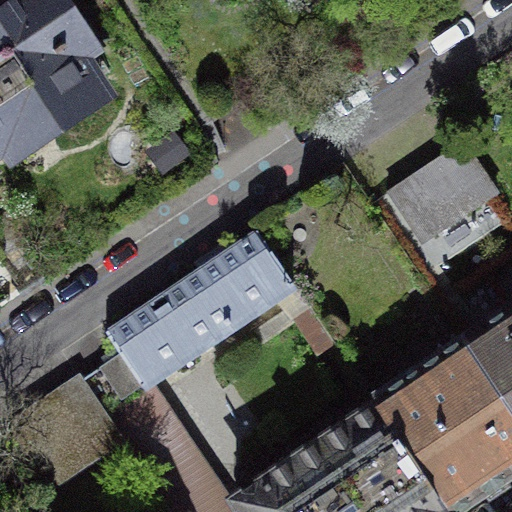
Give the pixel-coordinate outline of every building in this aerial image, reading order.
[(27,0),(0,18),(0,139),(13,131),(19,140),(86,95),(85,92),(102,80),(77,42),(74,44),(44,0),(27,0)] [(194,178),(212,165),(153,77),(21,166),(81,253),(194,178)] [(426,167),(388,192),(421,242),(496,192),(463,142),(426,167)] [(253,234),(106,333),(120,354),(100,367),(81,381),(116,433),(117,432),(162,402),(149,382),(185,358),(258,309),(294,285),(257,230),(252,233),(253,234)] [(511,306),(463,340),(511,413),(511,306)] [(453,511),(511,473),(511,413),(463,340),(373,399),(378,406),(376,407),(445,511),(453,511)] [(116,433),(81,381),(45,404),(10,428),(49,487),(120,439),(116,433)] [(162,402),(117,432),(170,511),(171,511),(172,511),(171,511),(212,511),(187,473),(195,468),(203,463),(162,402)] [(445,511),(376,407),(267,480),(267,479),(235,500),(242,511),(445,511)]
